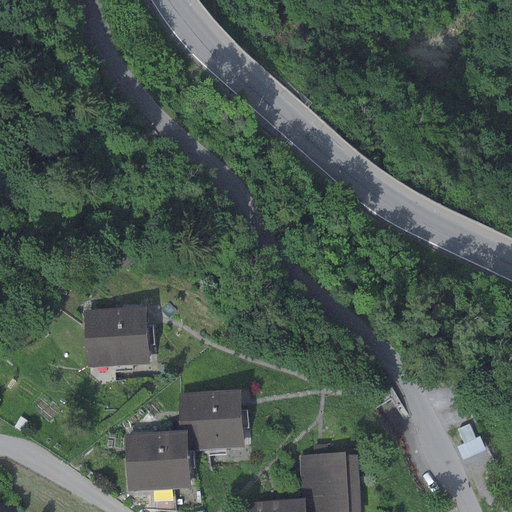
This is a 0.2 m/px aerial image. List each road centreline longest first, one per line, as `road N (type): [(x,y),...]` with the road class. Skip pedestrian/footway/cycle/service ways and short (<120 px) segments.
road 1 (residential): [(83,0),(138,97),(227,181),(286,267),(389,361),(469,511)]
road 2 (tertiary): [(169,0),(211,52),(361,183),(429,226),(511,263)]
road 3 (residential): [(118,511),(0,444)]
